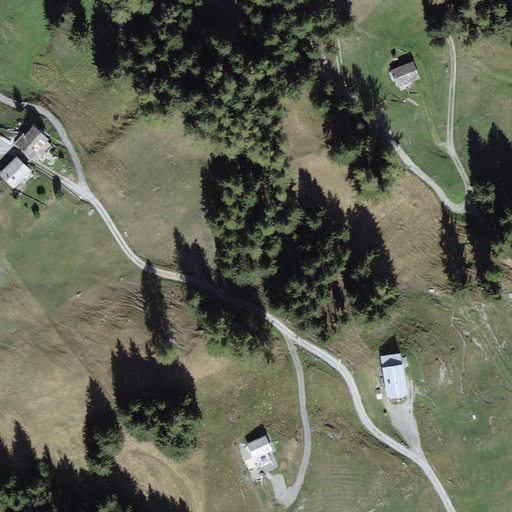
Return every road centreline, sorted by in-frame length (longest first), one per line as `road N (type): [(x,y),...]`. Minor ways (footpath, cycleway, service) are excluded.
road 1 (track): [(445,0),(449,146),(470,197),(454,211),(380,122),(331,89),(297,39),(208,0)]
road 2 (track): [(81,191),(150,271),(262,316),(330,361),(353,388),(364,426),(424,466),(450,511)]
road 3 (track): [(0,100),(55,124),(81,191)]
